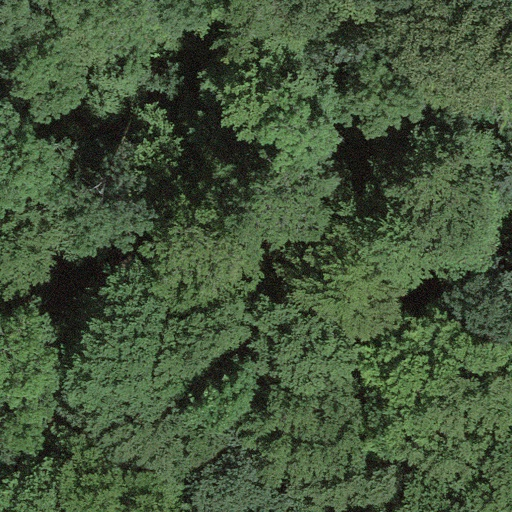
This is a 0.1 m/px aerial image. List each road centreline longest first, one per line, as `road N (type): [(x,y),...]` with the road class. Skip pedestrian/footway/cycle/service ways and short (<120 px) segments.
road 1 (track): [(0,219),(511,211)]
road 2 (track): [(0,353),(60,367),(343,511)]
